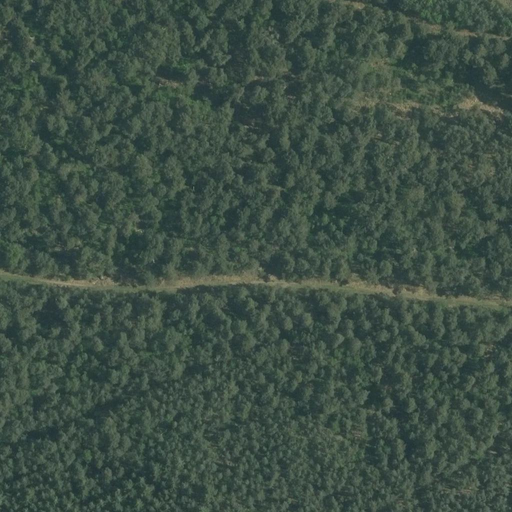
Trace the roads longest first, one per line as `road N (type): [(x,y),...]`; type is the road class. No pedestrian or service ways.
road 1 (track): [(0,276),(127,288),(287,286),(511,307)]
road 2 (track): [(364,291),(423,511)]
